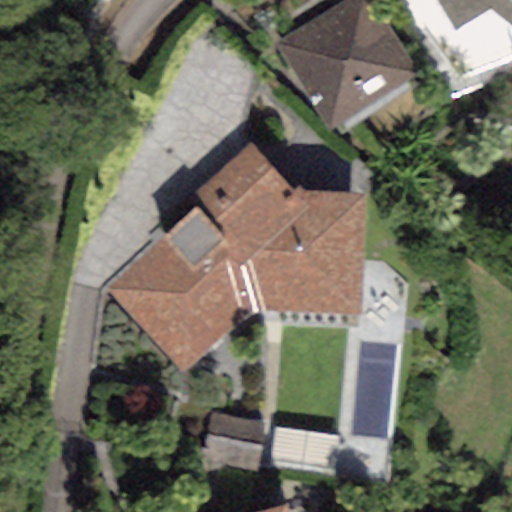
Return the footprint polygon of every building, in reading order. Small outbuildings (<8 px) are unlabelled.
[(378,0),(336,0),(272,38),(321,120),(416,64),(378,0)] [(511,0),(442,0),(449,10),(472,0),(504,0),(511,5),(511,0)] [(301,176),(251,131),(188,189),(194,196),(164,225),(169,235),(107,290),(181,360),(240,307),(260,298),(357,297),(363,179),(301,176)] [(223,427),(218,475),(276,480),(280,432),(223,427)] [(290,511),(283,484),(217,503),(200,511),(290,511)]
